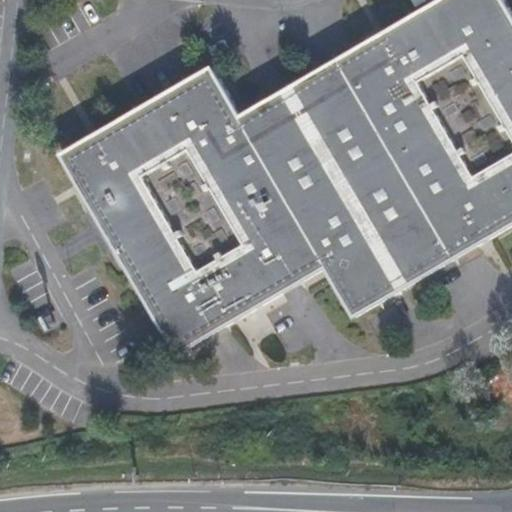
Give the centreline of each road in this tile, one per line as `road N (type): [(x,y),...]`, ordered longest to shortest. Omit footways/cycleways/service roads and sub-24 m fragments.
road 1 (motorway): [(511,509),(304,502),(233,508)]
road 2 (primary): [(233,508),(65,511)]
